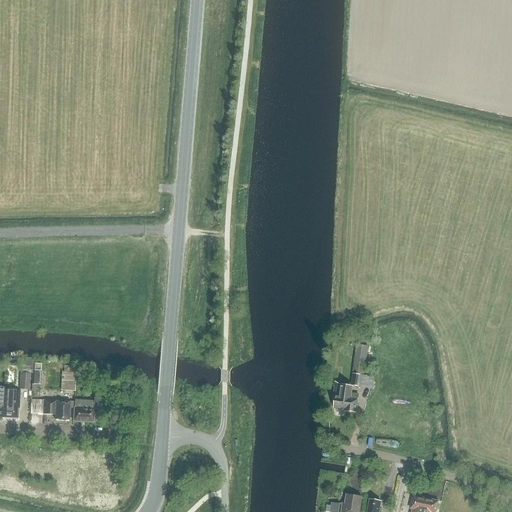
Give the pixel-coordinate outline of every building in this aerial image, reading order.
[(364,375),(368,346),(356,345),(350,385),(372,389),(374,377),(364,375)] [(62,366),(60,390),(74,391),(76,367),(62,366)] [(21,373),(19,389),(28,390),(30,373),(21,373)] [(345,411),(355,413),(358,395),(352,395),(353,386),(341,384),(339,398),(336,397),(334,408),(345,409),(345,411)] [(19,391),(4,390),(2,416),(15,417),(15,408),(18,408),(19,391)] [(93,402),(74,400),(73,421),(93,423),(94,404),(104,404),(105,394),(94,394),(93,402)] [(69,402),(44,401),(31,401),(31,414),(44,415),(56,415),(56,420),(69,421),(69,402)] [(94,490),(119,491),(120,454),(95,453),(94,490)] [(358,511),(361,499),(343,496),(341,508),(339,508),(339,506),(331,505),(329,511),(358,511)] [(422,511),(425,499),(412,497),(410,509),(411,510),(410,511),(422,511)] [(435,511),(437,502),(425,499),(422,511),(435,511)] [(380,511),(381,510),(379,510),(380,502),(369,500),(366,511),(380,511)]
